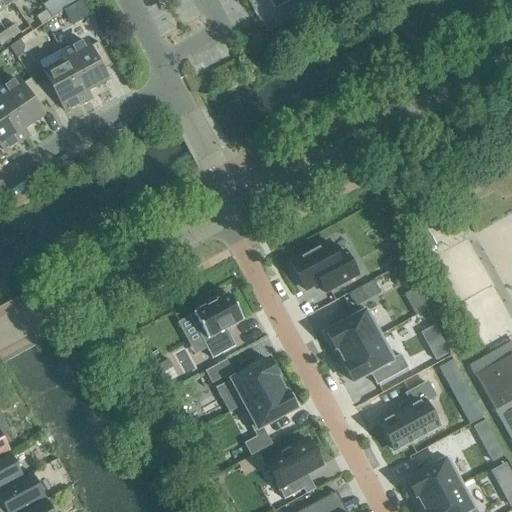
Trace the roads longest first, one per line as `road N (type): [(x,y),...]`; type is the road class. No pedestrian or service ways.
road 1 (residential): [(383,511),(221,219)]
road 2 (unclassified): [(232,213),(511,61)]
road 3 (unclassified): [(0,337),(221,219)]
road 4 (residential): [(164,79),(0,181)]
road 5 (residential): [(232,213),(164,79)]
